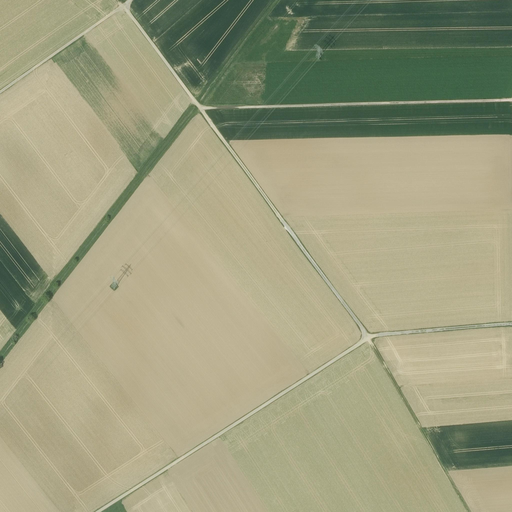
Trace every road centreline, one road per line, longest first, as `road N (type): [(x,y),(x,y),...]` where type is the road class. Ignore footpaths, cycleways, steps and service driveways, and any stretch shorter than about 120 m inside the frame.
road 1 (track): [(0,352),(274,0)]
road 2 (track): [(98,511),(368,338)]
road 3 (track): [(200,110),(511,100)]
road 4 (track): [(368,338),(200,110)]
road 5 (track): [(368,338),(467,511)]
road 6 (track): [(130,0),(0,92)]
road 7 (track): [(511,325),(368,338)]
road 8 (track): [(200,110),(115,0)]
